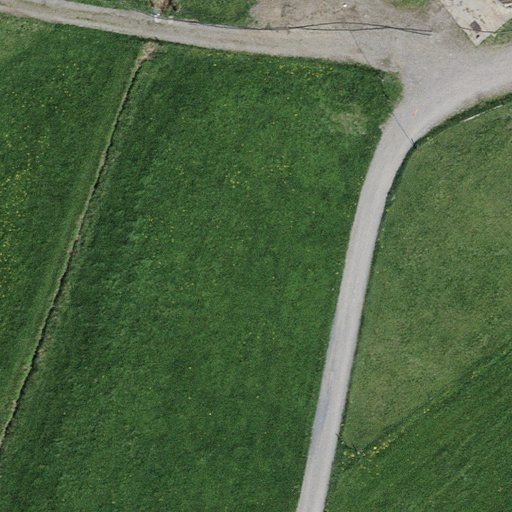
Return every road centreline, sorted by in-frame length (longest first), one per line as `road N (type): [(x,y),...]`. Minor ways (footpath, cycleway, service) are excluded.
road 1 (track): [(511,63),(425,110),(386,154),(366,219),(315,511)]
road 2 (track): [(35,0),(221,44),(483,74)]
